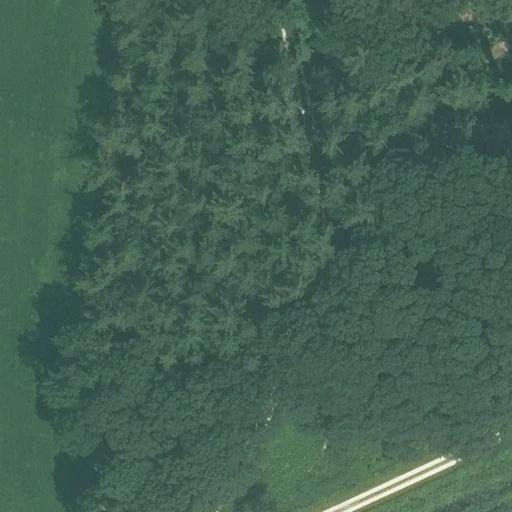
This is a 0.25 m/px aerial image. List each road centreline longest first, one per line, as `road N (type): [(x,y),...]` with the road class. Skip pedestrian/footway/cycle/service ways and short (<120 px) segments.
road 1 (track): [(286,22),(319,186),(322,287),(275,414),(218,511)]
road 2 (track): [(286,22),(425,64),(479,64),(511,43)]
road 3 (track): [(327,511),(511,427)]
